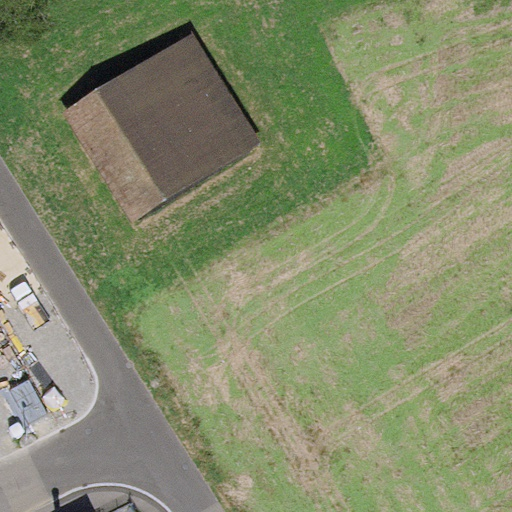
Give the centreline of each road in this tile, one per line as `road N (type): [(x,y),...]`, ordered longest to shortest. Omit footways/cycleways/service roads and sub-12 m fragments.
road 1 (residential): [(142,426),(0,197)]
road 2 (residential): [(142,426),(0,498)]
